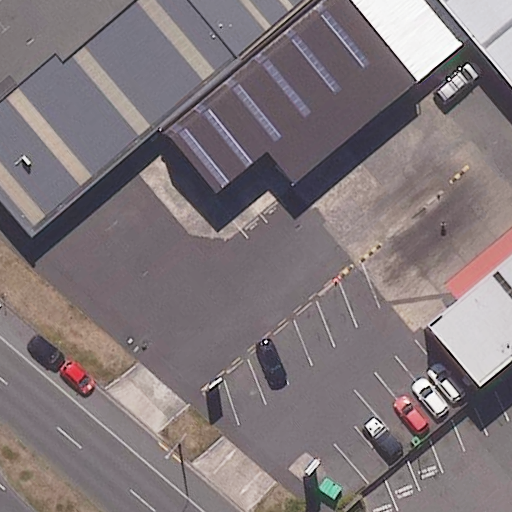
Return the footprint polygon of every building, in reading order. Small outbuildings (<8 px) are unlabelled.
[(236,56),(188,0),(122,0),(60,53),(53,44),(0,88),(0,203),(25,234),(161,120),(236,56)] [(301,0),(236,56),(161,120),(218,188),(265,147),(292,179),(466,33),(438,0),(301,0)] [(301,0),(188,0),(236,56),(301,0)] [(511,0),(438,0),(466,33),(511,86),(511,0)] [(511,212),(441,272),(454,287),(422,314),(474,377),(511,344),(511,212)]
